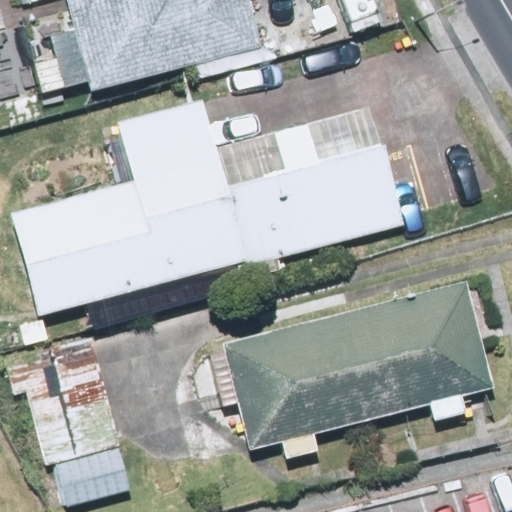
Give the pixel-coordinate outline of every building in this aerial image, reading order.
[(55,0),(79,95),(256,51),(243,0),(55,0)] [(212,155),(198,103),(111,126),(127,187),(2,220),(28,319),(241,262),(222,194),(212,155)] [(273,138),(212,155),(222,194),(241,262),(242,268),(398,227),(366,108),(299,126),(311,170),(283,177),(273,138)] [(273,449),(278,468),(310,459),(304,438),(418,409),(423,429),(497,410),(463,282),(216,347),(245,456),(273,449)] [(92,369),(20,389),(53,511),(68,511),(127,496),(92,369)] [(511,511),(511,501),(492,500),(490,511),(406,511),(397,511),(511,511)]
